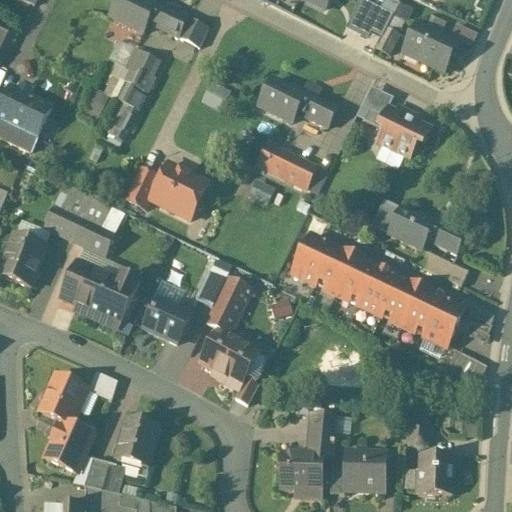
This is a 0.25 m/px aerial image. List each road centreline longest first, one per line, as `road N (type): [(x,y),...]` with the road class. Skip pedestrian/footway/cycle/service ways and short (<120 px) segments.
road 1 (residential): [(235,511),(237,430),(17,323)]
road 2 (residential): [(491,128),(235,0)]
road 3 (residential): [(495,511),(511,320)]
road 4 (residential): [(17,323),(8,345),(10,456)]
road 5 (residential): [(491,128),(482,83),(511,4)]
